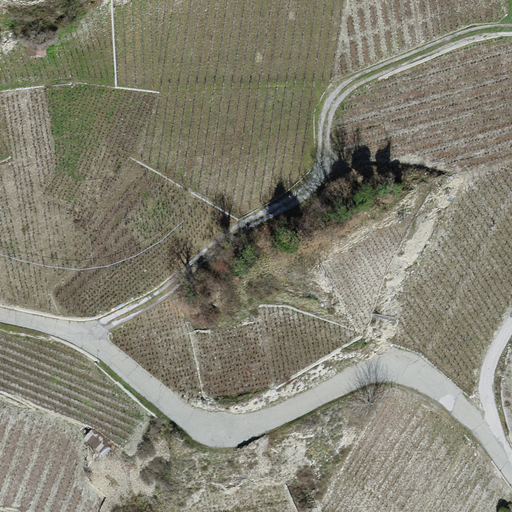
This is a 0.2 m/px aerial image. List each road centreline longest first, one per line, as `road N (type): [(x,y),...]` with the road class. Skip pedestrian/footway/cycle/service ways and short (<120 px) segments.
road 1 (unclassified): [(0,319),(90,345),(196,427),(243,432),(386,370),(484,440),(511,471)]
road 2 (track): [(511,33),(471,39),(366,80),(332,102),(321,183),(279,221),(147,309),(78,340)]
road 3 (unclassified): [(511,332),(489,403),(511,457)]
